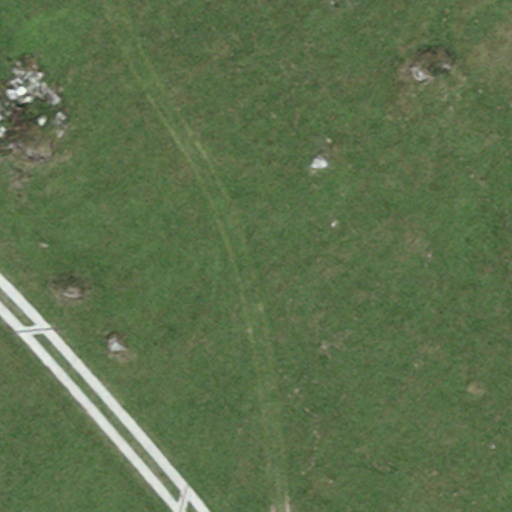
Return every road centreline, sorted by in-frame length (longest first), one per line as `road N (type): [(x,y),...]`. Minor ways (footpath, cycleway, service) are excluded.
road 1 (track): [(276,511),(266,417),(218,221),(116,0)]
road 2 (track): [(189,511),(0,299)]
